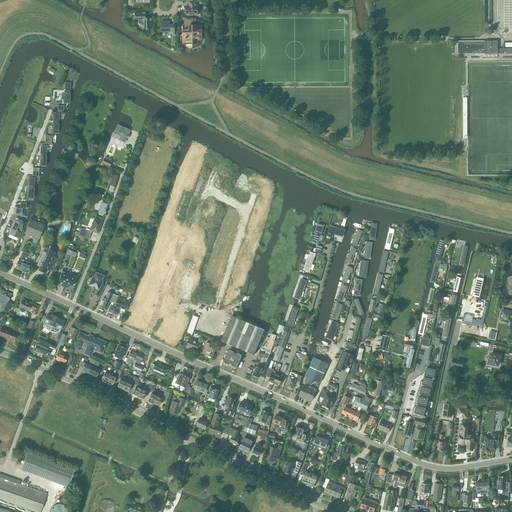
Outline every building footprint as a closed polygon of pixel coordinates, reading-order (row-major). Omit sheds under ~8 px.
[(186,15),(197,15),(197,6),(196,6),(196,2),(189,2),(189,6),(186,6),(186,15)] [(144,28),(150,28),(150,19),(146,19),(144,17),(143,12),(134,13),(134,19),(138,19),(138,22),(141,25),(144,25),(144,28)] [(169,21),(161,22),(161,31),(168,32),(168,35),(174,35),(174,25),(169,25),(169,21)] [(188,49),(191,49),(191,48),(192,48),(192,47),(192,43),(196,43),(196,40),(201,40),(200,27),(189,27),(189,30),(182,30),(182,44),(182,45),(183,45),(183,46),(184,47),(185,47),(186,47),(188,47),(188,49)] [(457,54),(497,54),(497,41),(457,41),(457,54)] [(106,154),(113,157),(122,136),(124,137),(128,137),(130,130),(118,126),(106,154)] [(112,161),(104,158),(102,163),(110,166),(112,161)] [(119,176),(112,173),(108,185),(115,187),(119,176)] [(105,215),(108,205),(102,202),(104,195),(98,193),(93,208),(99,210),(98,213),(105,215)] [(39,238),(44,225),(30,219),(25,233),(39,238)] [(92,231),(98,233),(102,222),(94,220),(89,232),(81,228),(79,231),(78,236),(89,240),(92,231)] [(21,228),(22,225),(14,221),(9,234),(18,237),(22,228),(21,228)] [(313,243),(319,245),(325,227),(319,225),(313,243)] [(331,227),(329,234),(344,238),(346,230),(331,227)] [(386,249),(391,250),(396,230),(391,229),(386,249)] [(353,245),(359,247),(364,232),(358,230),(353,245)] [(436,257),(442,259),(446,242),(441,240),(436,257)] [(373,243),(367,242),(365,259),(371,259),(373,243)] [(465,247),(461,265),(465,266),(469,248),(465,247)] [(353,248),(348,264),(354,266),(359,250),(353,248)] [(25,264),(26,261),(23,260),(25,256),(28,257),(30,254),(23,251),(20,259),(20,258),(16,268),(22,270),(25,264)] [(50,270),(56,258),(53,256),(53,255),(47,252),(47,254),(43,252),(38,265),(41,266),(40,268),(46,271),(47,269),(50,270)] [(384,252),(380,273),(385,274),(390,253),(384,252)] [(310,253),(304,271),(311,273),(317,255),(310,253)] [(25,264),(22,270),(27,273),(31,264),(26,261),(25,264)] [(360,278),(367,279),(369,262),(362,261),(360,278)] [(436,264),(431,282),(435,283),(440,265),(436,264)] [(343,282),(349,285),(353,269),(348,267),(343,282)] [(68,277),(69,273),(65,272),(66,270),(63,269),(59,280),(63,282),(61,286),(64,287),(68,277)] [(68,277),(64,287),(67,288),(69,284),(73,286),(77,274),(74,273),(73,275),(69,273),(68,277)] [(90,282),(91,282),(89,285),(93,287),(93,286),(95,287),(95,288),(97,288),(93,296),(97,297),(103,285),(101,284),(102,281),(101,281),(103,276),(96,273),(94,277),(93,277),(93,278),(92,278),(91,278),(90,278),(90,279),(89,280),(90,280),(90,281),(90,282)] [(384,276),(378,275),(373,295),(379,297),(384,276)] [(355,296),(361,297),(364,280),(357,279),(355,296)] [(307,282),(302,280),(296,298),(301,300),(307,282)] [(343,285),(338,301),(343,303),(348,287),(343,285)] [(12,308),(14,304),(8,302),(10,295),(4,292),(0,290),(0,302),(3,303),(0,310),(7,313),(12,308)] [(112,296),(113,294),(108,292),(105,299),(103,298),(99,309),(104,311),(108,300),(110,301),(112,296)] [(365,315),(359,299),(355,301),(361,316),(365,315)] [(35,314),(38,307),(22,300),(19,307),(28,311),(29,308),(33,309),(31,312),(35,314)] [(128,304),(117,300),(115,306),(114,306),(113,309),(114,309),(113,313),(117,315),(120,308),(125,310),(128,304)] [(332,320),(339,321),(343,306),(337,304),(332,320)] [(292,307),(287,325),(293,327),(299,309),(292,307)] [(501,319),(511,321),(511,316),(510,316),(511,313),(503,311),(501,319)] [(40,324),(37,330),(40,332),(42,327),(44,328),(49,332),(56,318),(53,316),(53,317),(47,314),(43,325),(40,324)] [(56,318),(49,332),(50,332),(49,332),(50,332),(56,334),(58,334),(56,339),(59,340),(62,334),(59,333),(64,322),(59,320),(59,319),(56,318)] [(33,329),(36,323),(30,320),(27,327),(33,329)] [(447,320),(443,338),(448,339),(452,321),(447,320)] [(325,339),(332,342),(340,325),(333,322),(325,339)] [(280,325),(277,332),(280,334),(282,334),(285,327),(280,325)] [(366,325),(363,338),(368,339),(371,326),(366,325)] [(18,342),(20,337),(16,335),(7,331),(8,330),(1,328),(0,330),(0,335),(13,341),(14,341),(18,342)] [(30,337),(32,332),(22,328),(20,333),(30,337)] [(73,340),(77,330),(71,328),(67,336),(62,334),(58,344),(63,346),(66,339),(69,341),(70,338),(73,340)] [(284,331),(278,346),(284,348),(290,333),(284,331)] [(90,356),(91,353),(91,352),(90,352),(92,349),(94,348),(97,349),(97,350),(97,351),(100,352),(102,353),(104,347),(105,347),(105,346),(106,343),(96,338),(95,340),(91,338),(92,336),(89,335),(88,337),(79,333),(76,339),(77,340),(73,347),(79,350),(80,349),(80,348),(80,347),(79,347),(79,346),(86,349),(84,354),(90,357),(90,356)] [(271,349),(276,336),(270,334),(265,347),(271,349)] [(199,348),(200,343),(196,341),(195,340),(194,339),(192,340),(189,339),(188,339),(187,343),(188,343),(186,347),(187,348),(188,349),(189,349),(195,351),(197,347),(199,348)] [(39,342),(38,344),(37,344),(34,350),(48,356),(50,350),(49,349),(50,347),(39,342)] [(211,357),(215,349),(209,347),(211,344),(206,342),(202,353),(205,354),(205,355),(211,357)] [(118,345),(113,357),(121,360),(126,348),(122,347),(122,346),(120,345),(119,346),(118,345)] [(409,354),(406,369),(411,370),(416,348),(406,345),(404,353),(409,354)] [(443,361),(446,346),(441,345),(438,360),(443,361)] [(273,360),(279,362),(284,348),(278,346),(273,360)] [(134,360),(135,358),(137,353),(131,350),(126,361),(130,362),(128,366),(130,367),(132,363),(133,363),(133,362),(134,361),(134,360)] [(64,363),(67,357),(64,355),(65,355),(59,352),(56,360),(64,363)] [(350,366),(354,356),(344,352),(338,368),(344,371),(346,365),(350,366)] [(136,361),(133,369),(140,372),(143,367),(139,365),(143,355),(137,353),(135,358),(134,360),(134,361),(136,361)] [(489,360),(488,364),(498,366),(500,356),(490,354),(490,357),(488,357),(487,358),(487,359),(488,360),(489,360)] [(461,370),(463,362),(455,360),(455,358),(452,357),(450,366),(456,367),(456,369),(461,370)] [(79,366),(83,368),(81,371),(87,373),(93,360),(90,358),(89,361),(88,365),(81,362),(79,366)] [(299,395),(304,398),(304,397),(311,401),(315,392),(308,389),(313,380),(320,383),(328,364),(314,358),(305,376),(307,377),(305,383),(305,386),(305,387),(303,386),(299,395)] [(93,360),(87,373),(96,377),(99,369),(94,367),(97,362),(93,360)] [(113,367),(119,370),(122,364),(115,361),(113,367)] [(166,376),(164,375),(168,368),(160,364),(155,362),(154,366),(151,365),(148,372),(150,373),(152,370),(160,373),(159,376),(165,379),(166,376)] [(120,370),(127,373),(129,371),(125,369),(126,366),(122,364),(120,370)] [(262,374),(263,369),(257,366),(254,375),(254,376),(257,377),(259,377),(260,373),(262,374)] [(274,370),(269,368),(266,376),(269,377),(270,376),(271,376),(268,381),(274,384),(277,375),(275,373),(275,372),(273,371),(274,370)] [(426,368),(424,377),(430,379),(431,377),(433,377),(435,370),(426,368)] [(105,372),(101,380),(106,383),(111,372),(109,371),(108,371),(107,373),(105,372)] [(106,383),(112,385),(116,377),(113,376),(114,374),(111,372),(106,383)] [(180,386),(185,376),(180,373),(177,379),(174,378),(171,385),(175,387),(178,386),(179,385),(180,386)] [(277,375),(274,384),(279,386),(283,377),(283,375),(281,374),(280,376),(277,375)] [(289,375),(289,376),(285,386),(288,387),(288,388),(291,389),(291,388),(292,389),(293,386),(295,385),(296,384),(300,385),(303,376),(297,375),(296,378),(289,375)] [(185,376),(180,386),(185,388),(183,390),(186,392),(190,385),(187,384),(190,378),(185,376)] [(127,380),(126,382),(122,389),(128,392),(131,384),(133,385),(134,384),(137,378),(134,377),(132,382),(127,380)] [(376,381),(372,395),(378,397),(380,392),(383,392),(382,394),(387,396),(388,393),(391,394),(395,395),(397,389),(384,386),(383,389),(381,389),(382,382),(383,379),(375,377),(375,378),(374,380),(375,380),(376,381)] [(420,381),(419,387),(428,389),(429,386),(431,386),(433,380),(430,379),(424,377),(423,382),(420,381)] [(122,389),(126,382),(120,379),(117,387),(122,389)] [(199,391),(202,383),(196,381),(193,389),(199,391)] [(153,403),(158,393),(154,391),(156,387),(152,385),(149,391),(152,392),(148,401),(149,401),(149,402),(151,403),(152,403),(153,403)] [(141,389),(136,386),(133,394),(138,396),(141,389)] [(419,387),(416,396),(425,398),(426,396),(428,396),(430,389),(428,389),(419,387)] [(215,400),(218,391),(211,388),(209,395),(206,394),(204,398),(202,397),(200,402),(205,404),(208,398),(215,400)] [(141,389),(138,396),(139,396),(139,397),(141,398),(142,398),(143,399),(147,391),(141,389)] [(330,409),(334,399),(326,395),(328,392),(323,389),(320,397),(323,399),(321,405),(330,409)] [(163,395),(158,393),(153,403),(158,406),(161,400),(164,402),(169,393),(165,391),(163,395)] [(360,394),(359,398),(357,397),(354,402),(352,406),(354,407),(350,417),(357,421),(360,414),(355,411),(356,408),(357,408),(358,406),(366,410),(371,399),(360,394)] [(416,396),(414,406),(423,408),(424,405),(426,406),(428,399),(425,398),(416,396)] [(230,417),(234,408),(234,407),(233,405),(235,400),(234,400),(234,399),(233,398),(232,398),(232,399),(228,397),(227,401),(225,401),(224,404),(226,404),(227,405),(224,414),(230,417)] [(183,407),(185,400),(178,398),(176,403),(173,401),(169,411),(176,414),(179,406),(183,407)] [(197,402),(189,399),(188,403),(192,405),(190,408),(194,410),(197,402)] [(241,402),(238,409),(244,412),(244,411),(249,413),(249,415),(250,416),(252,411),(250,410),(252,406),(247,404),(248,402),(244,401),(244,403),(241,402)] [(384,408),(393,410),(395,404),(387,401),(384,408)] [(450,417),(452,406),(444,404),(443,416),(450,417)] [(354,407),(352,406),(351,409),(345,407),(342,413),(350,417),(354,407)] [(414,406),(411,416),(420,418),(421,415),(423,415),(425,409),(423,408),(414,406)] [(468,409),(458,408),(457,416),(466,418),(468,409)] [(265,422),(269,413),(262,410),(258,420),(265,422)] [(221,432),(225,433),(228,434),(230,427),(223,425),(222,428),(218,426),(221,416),(215,413),(209,432),(220,435),(221,432)] [(374,414),(374,417),(370,415),(367,424),(374,426),(378,416),(374,414)] [(275,416),(273,423),(275,424),(274,428),(277,429),(276,432),(279,433),(280,429),(286,431),(288,423),(286,422),(287,419),(275,416)] [(415,420),(414,424),(418,425),(417,426),(418,427),(419,426),(421,427),(421,426),(424,426),(426,421),(415,418),(415,420)] [(204,429),(207,423),(199,419),(196,425),(204,429)] [(414,424),(415,420),(410,419),(409,422),(407,422),(404,434),(410,436),(413,424),(414,424)] [(248,420),(241,437),(245,438),(247,432),(255,435),(258,427),(249,424),(251,421),(248,420)] [(387,433),(391,426),(381,421),(377,428),(387,433)] [(472,450),(474,435),(469,435),(469,434),(468,432),(466,432),(467,425),(460,425),(458,443),(460,443),(460,444),(460,445),(463,445),(465,444),(468,444),(468,450),(472,450)] [(302,428),(301,428),(300,428),(300,427),(296,426),(292,435),(293,435),(297,437),(296,440),(296,439),(296,440),(304,443),(307,435),(308,435),(307,435),(304,433),(305,430),(305,429),(302,428)] [(418,427),(417,426),(417,428),(416,428),(413,439),(421,441),(423,431),(420,430),(421,427),(419,426),(418,427)] [(232,436),(230,442),(236,445),(240,437),(236,436),(238,432),(231,428),(228,434),(232,436)] [(269,432),(257,429),(256,436),(267,438),(269,432)] [(480,442),(483,443),(482,450),(489,451),(489,448),(490,438),(485,437),(485,436),(481,435),(480,442)] [(500,443),(501,436),(497,435),(497,436),(491,435),(491,438),(490,438),(489,448),(496,449),(497,442),(500,443)] [(319,447),(322,439),(319,438),(319,437),(316,436),(316,437),(316,436),(315,439),(312,438),(308,449),(311,451),(313,445),(319,447)] [(252,444),(253,441),(246,438),(245,441),(244,440),(240,447),(249,451),(252,444)] [(325,456),(329,446),(327,445),(328,441),(322,439),(319,447),(321,448),(320,450),(324,452),(322,455),(325,456)] [(444,451),(445,443),(438,442),(437,450),(444,451)] [(262,449),(263,445),(258,443),(257,447),(255,447),(253,452),(260,455),(262,449)] [(342,457),(345,446),(339,444),(337,454),(333,453),(331,460),(335,461),(336,456),(342,457)] [(274,458),(277,459),(278,459),(282,446),(278,445),(277,448),(270,446),(266,459),(273,462),(274,458)] [(74,471),(27,453),(24,462),(21,470),(67,488),(74,471)] [(363,471),(365,462),(356,460),(355,466),(358,466),(357,469),(363,471)] [(298,471),(301,463),(296,461),(295,463),(292,462),(291,463),(287,461),(283,471),(285,472),(285,473),(288,474),(289,473),(291,474),(293,469),(298,471)] [(373,472),(375,464),(369,463),(366,471),(367,471),(367,472),(366,472),(363,484),(368,485),(371,473),(370,473),(370,472),(373,472)] [(311,474),(312,472),(310,471),(309,473),(305,471),(301,482),(307,484),(311,474)] [(311,474),(307,484),(313,487),(317,476),(314,475),(315,473),(312,472),(311,474)] [(0,499),(36,511),(40,511),(47,494),(19,484),(20,481),(0,473),(0,499)] [(391,483),(392,480),(395,481),(393,487),(396,488),(397,486),(398,482),(401,475),(395,473),(393,476),(387,475),(386,481),(391,483)] [(397,486),(400,487),(401,483),(404,484),(403,488),(406,489),(408,483),(405,482),(407,477),(401,475),(398,482),(397,486)] [(508,496),(509,485),(506,485),(506,477),(498,476),(498,481),(497,481),(497,485),(498,485),(497,489),(502,490),(502,495),(508,496)] [(326,478),(323,485),(326,487),(324,492),(332,495),(336,484),(329,482),(329,479),(326,478)] [(491,499),(492,491),(489,491),(489,489),(489,482),(482,482),(483,493),(489,493),(488,499),(491,499)] [(336,484),(332,495),(339,498),(341,493),(344,494),(345,490),(345,488),(336,484)] [(354,498),(355,494),(358,495),(361,488),(351,484),(347,495),(354,498)] [(426,493),(428,485),(421,484),(420,492),(420,494),(423,495),(423,493),(426,493)] [(439,501),(441,485),(434,484),(433,497),(430,496),(429,504),(432,504),(432,500),(439,501)] [(452,491),(451,501),(456,501),(457,491),(459,492),(459,486),(453,485),(452,491)] [(380,505),(383,506),(383,509),(392,511),(396,492),(387,490),(386,492),(383,492),(380,505)] [(400,497),(412,499),(413,492),(402,490),(400,497)] [(461,500),(464,500),(463,503),(466,504),(466,507),(469,507),(470,496),(464,496),(465,493),(462,493),(461,500)] [(377,502),(369,499),(364,497),(360,507),(373,511),(374,510),(378,511),(379,504),(376,503),(377,502)] [(400,498),(399,505),(397,511),(407,511),(408,510),(402,509),(404,499),(400,498)] [(68,511),(68,510),(68,508),(67,507),(66,505),(65,504),(63,503),(62,503),(60,503),(58,503),(57,503),(55,504),(53,505),(52,506),(52,508),(51,509),(51,511),(50,511),(68,511)]
